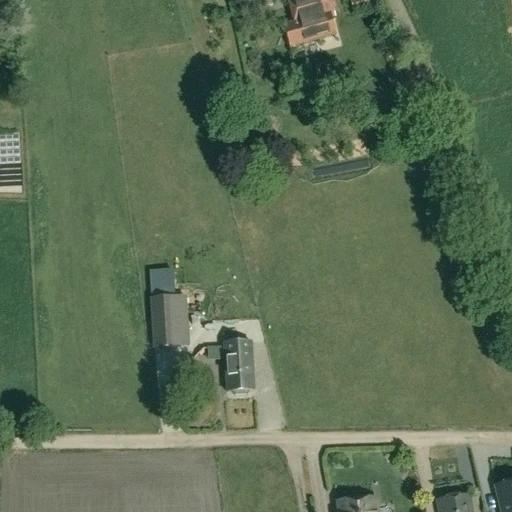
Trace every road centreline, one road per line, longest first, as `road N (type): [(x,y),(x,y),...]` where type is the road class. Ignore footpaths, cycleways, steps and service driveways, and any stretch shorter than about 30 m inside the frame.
road 1 (track): [(511,439),(0,443)]
road 2 (unclassified): [(511,302),(459,151),(391,0)]
